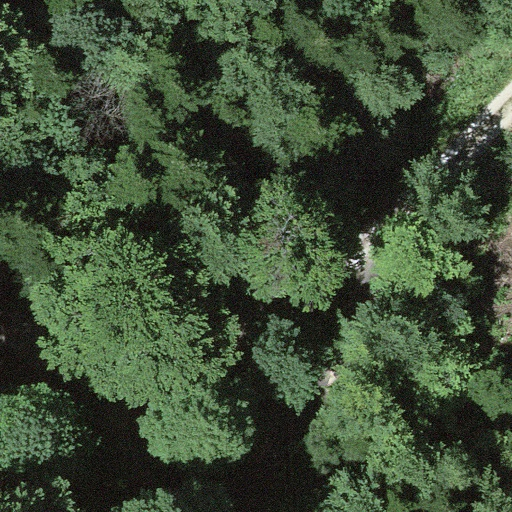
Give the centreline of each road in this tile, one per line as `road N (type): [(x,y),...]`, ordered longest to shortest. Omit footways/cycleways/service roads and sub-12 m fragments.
road 1 (track): [(238,511),(397,223),(511,109)]
road 2 (track): [(62,370),(122,370),(202,354),(397,223)]
road 3 (track): [(180,511),(62,370),(0,319)]
